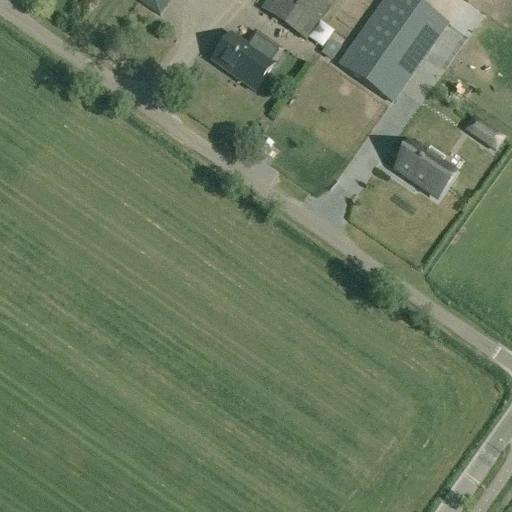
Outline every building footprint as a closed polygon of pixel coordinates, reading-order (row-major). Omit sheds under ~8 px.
[(172,20),(185,2),(181,0),(166,0),(159,11),(172,20)] [(307,41),(336,0),(271,0),(265,11),(307,41)] [(410,0),(359,0),(355,6),(374,20),(340,68),(392,105),(448,26),(410,0)] [(329,26),(319,43),(334,51),(343,34),(329,26)] [(255,93),(274,67),(231,37),(213,63),(255,93)] [(485,147),(495,153),(504,140),(494,133),(485,147)] [(281,144),(271,138),(264,147),(274,154),(281,144)] [(454,175),(413,146),(395,172),(436,201),(454,175)]
